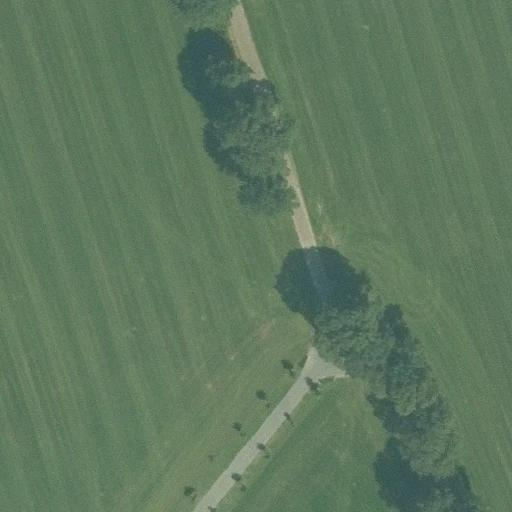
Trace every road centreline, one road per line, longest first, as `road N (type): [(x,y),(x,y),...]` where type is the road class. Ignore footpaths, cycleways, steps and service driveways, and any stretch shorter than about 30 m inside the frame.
road 1 (unclassified): [(448,511),(380,373),(324,316),(220,0)]
road 2 (unknown): [(343,335),(200,511)]
